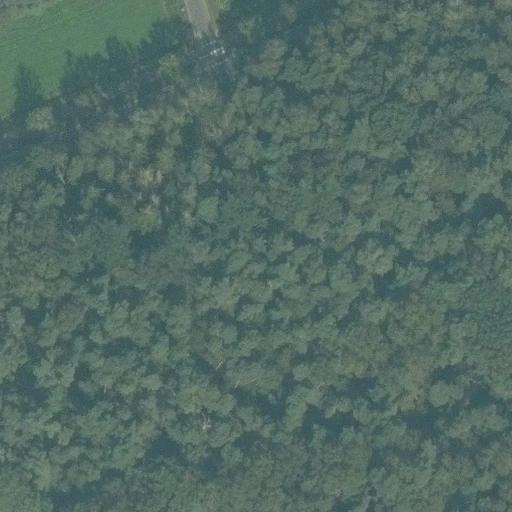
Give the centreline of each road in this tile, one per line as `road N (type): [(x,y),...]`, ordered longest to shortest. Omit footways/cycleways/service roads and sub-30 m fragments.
road 1 (tertiary): [(0,171),(216,78)]
road 2 (tertiary): [(216,78),(377,0)]
